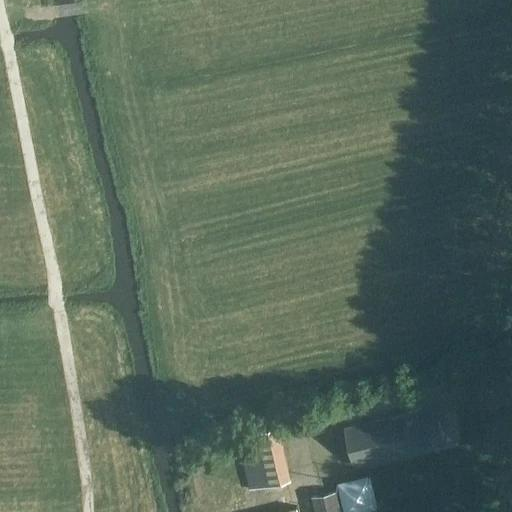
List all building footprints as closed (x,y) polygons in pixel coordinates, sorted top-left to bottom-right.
[(337,398),(339,409),(352,406),(350,395),(337,398)] [(354,464),(447,440),(438,404),(345,427),(354,464)] [(250,490),(291,479),(277,425),(237,435),(250,490)] [(346,511),(350,511),(380,504),(371,471),(338,479),(346,511)] [(315,511),(341,511),(336,490),(312,495),(315,511)]
